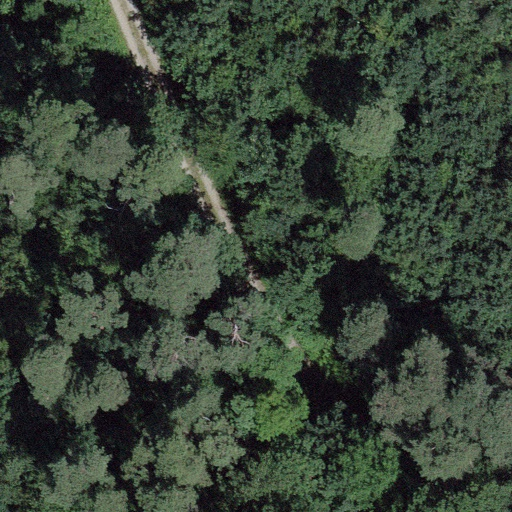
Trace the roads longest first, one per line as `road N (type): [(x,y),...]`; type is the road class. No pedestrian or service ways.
road 1 (track): [(120,0),(211,220),(303,393),(432,511)]
road 2 (track): [(303,393),(326,511)]
